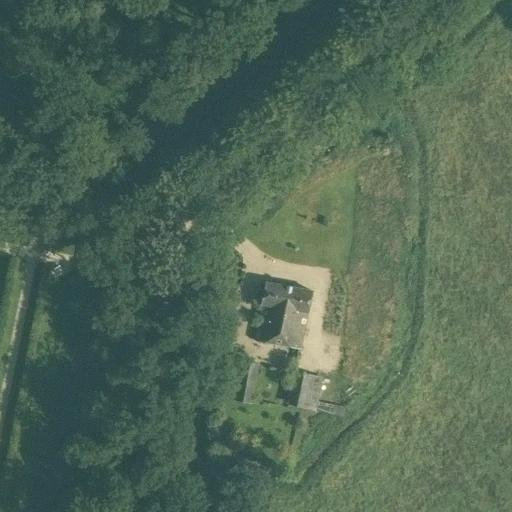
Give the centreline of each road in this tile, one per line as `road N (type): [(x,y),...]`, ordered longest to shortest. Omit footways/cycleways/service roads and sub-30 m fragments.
road 1 (track): [(159,219),(420,0)]
road 2 (track): [(159,219),(218,230),(245,247),(253,273),(237,353)]
road 3 (track): [(0,190),(159,219)]
